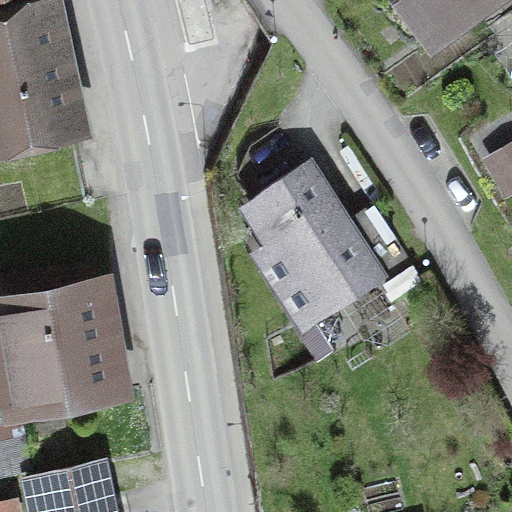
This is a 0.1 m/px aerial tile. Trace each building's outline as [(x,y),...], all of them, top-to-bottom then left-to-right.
[(39,0),(10,0),(0,2),(0,137),(66,123),(39,0)] [(491,0),(418,0),(434,23),(466,0),(468,0),(476,11),(491,0)] [(340,220),(305,166),(251,201),(275,239),(258,249),(301,317),(371,272),(388,297),(416,278),(368,203),(340,220)] [(94,290),(0,305),(0,318),(13,395),(109,378),(94,290)] [(0,483),(28,478),(17,419),(0,422),(0,483)] [(103,511),(100,497),(45,509),(45,511),(103,511)]
